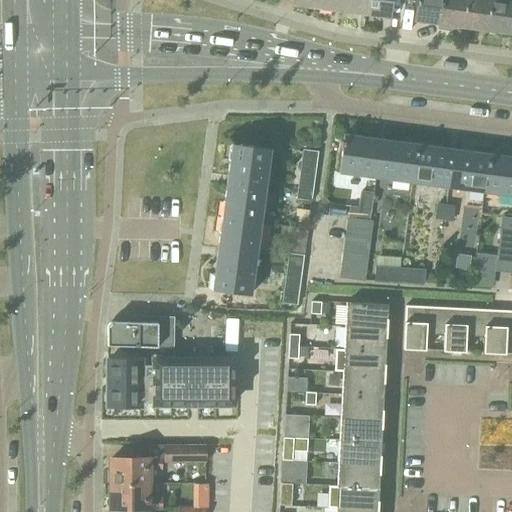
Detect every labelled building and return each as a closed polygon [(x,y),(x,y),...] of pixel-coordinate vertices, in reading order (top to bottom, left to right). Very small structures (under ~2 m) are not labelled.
[(318,9),(319,0),(294,0),(293,6),(318,9)] [(319,0),(318,9),(342,12),(343,0),(319,0)] [(343,0),(342,12),(365,16),(367,0),(343,0)] [(367,0),(365,16),(390,19),(392,0),(367,0)] [(438,25),(441,0),(416,0),(414,22),(438,25)] [(465,0),(441,0),(438,25),(438,30),(451,32),(452,27),(462,28),(465,0)] [(489,0),(465,0),(462,28),(486,32),(489,0)] [(511,1),(502,0),(489,0),(486,32),(510,35),(511,21),(511,1)] [(411,184),(416,145),(343,135),(338,174),(411,184)] [(221,209),(220,217),(259,222),(261,209),(270,149),(230,144),(221,209)] [(416,145),(411,184),(484,193),(490,155),(416,145)] [(316,161),(318,152),(302,150),(301,159),(316,161)] [(511,158),(490,155),(484,193),(511,197),(511,158)] [(316,161),(301,159),(300,167),(315,169),(316,161)] [(314,177),(315,169),(300,167),(299,175),(314,177)] [(297,184),(313,186),(314,177),(299,175),(297,184)] [(313,186),(297,184),(296,192),(312,194),(313,186)] [(295,200),(311,202),(312,194),(296,192),(295,200)] [(436,204),(434,220),(443,221),(445,206),(436,204)] [(454,207),(445,206),(443,221),(452,223),(454,207)] [(368,223),(370,210),(357,208),(348,207),(346,220),(368,223)] [(259,222),(220,217),(211,291),(250,296),(259,222)] [(511,219),(500,218),(496,251),(511,252),(511,219)] [(345,231),(369,235),(370,223),(368,223),(346,220),(345,231)] [(343,243),(367,246),(369,235),(345,231),(343,243)] [(342,254),(365,258),(367,246),(343,243),(342,254)] [(287,262),(302,264),(303,256),(288,254),(287,262)] [(340,266),(364,269),(365,258),(342,254),(340,266)] [(375,257),(375,267),(383,268),(391,268),(399,269),(400,259),(375,257)] [(287,262),(285,270),(301,273),(302,264),(287,262)] [(364,269),(340,266),(338,277),(362,281),(364,269)] [(383,268),(375,267),(373,284),(382,284),(383,268)] [(383,268),(382,284),(390,285),(391,268),(383,268)] [(398,285),(399,269),(391,268),(390,285),(398,285)] [(398,285),(407,286),(408,270),(399,269),(398,285)] [(300,281),(301,273),(285,270),(284,278),(300,281)] [(416,270),(408,270),(407,286),(415,286),(416,270)] [(415,286),(424,287),(425,271),(416,270),(415,286)] [(299,284),(300,281),(284,278),(283,287),(299,289),(299,284)] [(282,295),(297,297),(299,289),(283,287),(282,295)] [(281,303),(296,305),(297,297),(282,295),(281,303)] [(321,303),(310,302),(310,314),(320,315),(321,303)] [(344,327),(386,329),(387,305),(345,303),(344,327)] [(443,352),(446,308),(405,306),(403,350),(424,351),(425,335),(443,336),(443,352)] [(482,354),(483,354),(486,310),(446,308),(443,352),(464,353),(465,337),(483,338),(482,354)] [(511,311),(486,310),(483,354),(504,355),(505,339),(511,339),(511,311)] [(107,327),(107,347),(156,348),(156,349),(172,349),(173,318),(126,316),(126,323),(111,323),(109,325),(107,327)] [(385,352),(386,329),(344,327),(343,350),(385,352)] [(298,348),(298,336),(288,336),(288,348),(298,348)] [(297,360),(297,358),(298,348),(288,348),(287,360),(297,360)] [(384,375),(385,352),(343,350),(335,350),(334,372),(342,372),(342,373),(382,374),(384,375)] [(153,365),(140,365),(140,361),(107,361),(107,407),(140,407),(140,404),(153,404),(153,405),(230,405),(230,361),(217,361),(217,365),(166,365),(166,361),(153,361),(153,365)] [(384,375),(382,374),(342,373),(341,395),(383,397),(384,375)] [(315,394),(305,393),(304,405),(315,406),(315,394)] [(382,420),(383,397),(341,395),(340,418),(382,420)] [(282,440),(293,441),(294,419),(283,418),(282,440)] [(381,443),(382,420),(340,418),(339,441),(381,443)] [(292,463),(293,441),(282,440),(281,462),(292,463)] [(338,464),(377,466),(379,466),(381,443),(339,441),(338,464)] [(161,462),(204,463),(204,445),(161,444),(161,462)] [(111,483),(111,485),(147,485),(147,470),(160,470),(160,469),(160,463),(160,460),(110,460),(111,472),(107,472),(108,482),(109,482),(111,483)] [(292,463),(281,462),(280,484),(291,485),(292,463)] [(378,488),(379,466),(377,466),(338,464),(336,486),(378,488)] [(290,507),(291,485),(280,484),(278,506),(290,507)] [(148,500),(147,485),(111,485),(110,487),(108,488),(108,495),(108,498),(110,498),(111,510),(160,510),(160,502),(160,499),(148,500)] [(335,509),(377,511),(378,488),(336,486),(336,487),(328,486),(327,508),(335,509)]
